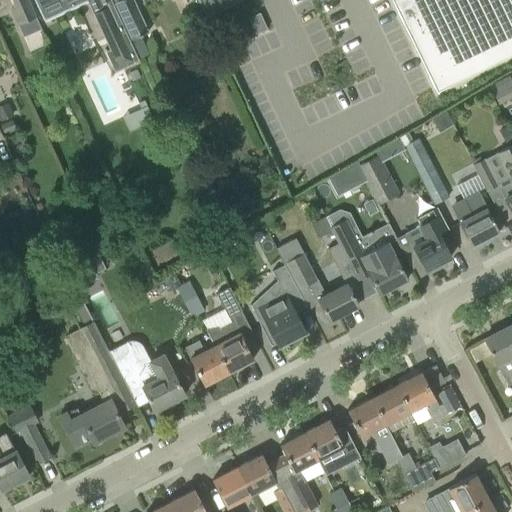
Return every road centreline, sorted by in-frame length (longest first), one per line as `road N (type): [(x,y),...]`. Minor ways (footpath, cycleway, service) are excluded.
road 1 (residential): [(36,511),(430,310)]
road 2 (residential): [(511,471),(430,310)]
